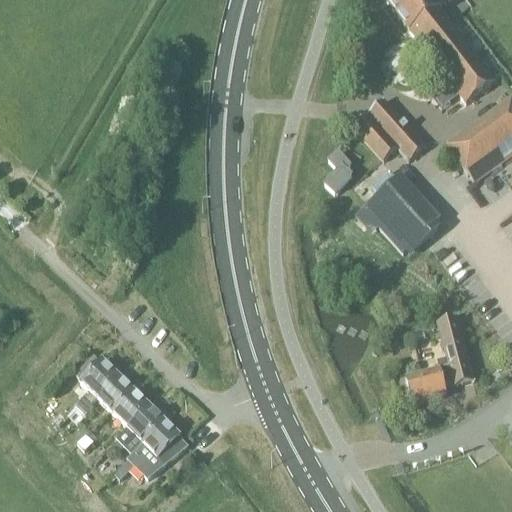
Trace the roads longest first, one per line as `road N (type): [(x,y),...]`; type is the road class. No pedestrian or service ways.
road 1 (secondary): [(330,511),(268,389),(228,251),(223,96),(240,0)]
road 2 (track): [(45,251),(59,201),(0,149)]
